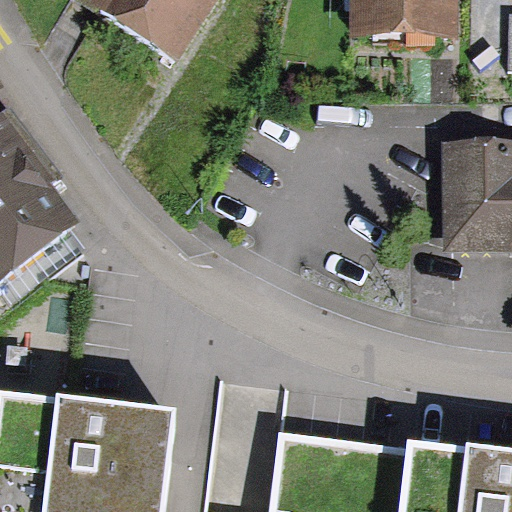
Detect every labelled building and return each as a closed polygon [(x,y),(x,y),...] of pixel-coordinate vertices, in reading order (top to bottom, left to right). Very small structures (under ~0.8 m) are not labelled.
[(101,29),(174,80),(228,4),(222,0),(121,0),(121,1),(101,29)] [(460,51),(460,0),(351,0),(351,49),(460,51)] [(63,194),(9,121),(0,127),(0,289),(67,241),(43,208),(63,194)] [(511,154),(421,155),(422,231),(511,230),(511,154)] [(56,397),(0,389),(0,511),(162,511),(176,407),(56,393),(56,397)] [(408,450),(280,435),(271,511),(511,511),(511,447),(467,442),(466,446),(409,440),(408,450)]
